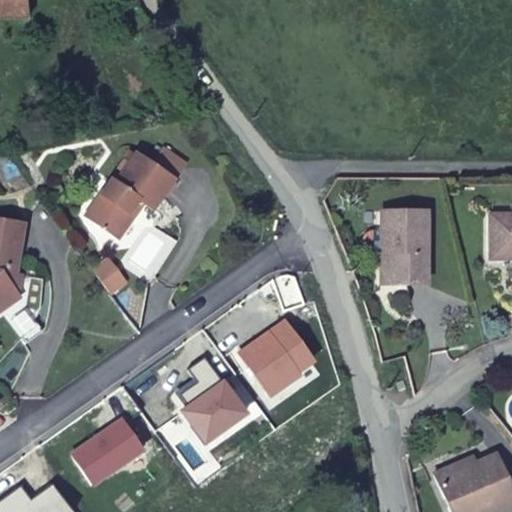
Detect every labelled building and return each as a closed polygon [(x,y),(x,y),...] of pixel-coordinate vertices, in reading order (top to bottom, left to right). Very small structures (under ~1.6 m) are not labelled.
[(0,0),(0,21),(21,19),(19,0),(0,0)] [(111,180),(106,176),(79,212),(110,236),(126,215),(123,211),(131,199),(136,202),(145,209),(168,179),(179,165),(158,147),(146,162),(132,150),(111,180)] [(126,215),(136,202),(131,199),(123,211),(126,215)] [(389,256),(389,287),(428,287),(428,215),(383,214),(382,234),(370,234),(366,236),(363,241),(363,246),(366,252),(370,254),(382,254),(382,256),(389,256)] [(511,216),(492,216),(492,253),(511,253),(511,216)] [(0,302),(11,293),(4,283),(15,221),(0,217),(0,302)] [(119,279),(103,257),(89,267),(105,289),(119,279)] [(282,323),(237,355),(263,391),(278,380),(283,386),(297,375),(295,373),(310,363),(282,323)] [(242,414),(202,359),(186,371),(195,384),(178,396),(186,407),(181,412),(201,440),(215,430),(216,432),(242,414)] [(401,379),(411,375),(404,363),(395,367),(401,379)] [(283,386),(278,380),(263,391),(267,397),(283,386)] [(99,435),(69,456),(91,487),(140,452),(120,425),(101,439),(99,435)] [(444,472),(460,511),(480,511),(498,505),(500,511),(511,511),(511,478),(503,457),(485,465),(469,471),(466,464),(444,472)] [(482,457),(466,464),(469,471),(485,465),(482,457)] [(28,502),(17,488),(0,500),(0,511),(67,511),(49,486),(33,498),(36,502),(31,506),(28,502)] [(36,502),(33,498),(28,502),(31,506),(36,502)]
